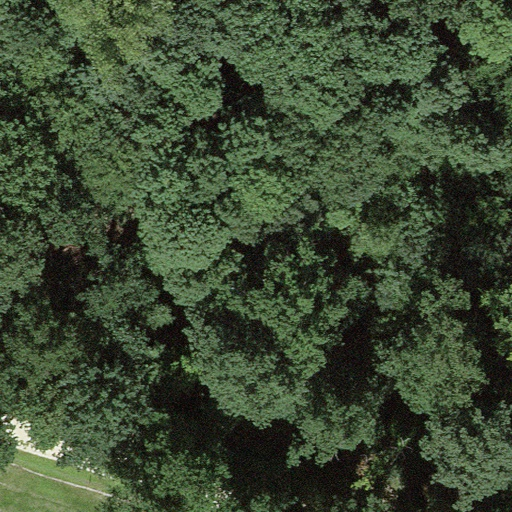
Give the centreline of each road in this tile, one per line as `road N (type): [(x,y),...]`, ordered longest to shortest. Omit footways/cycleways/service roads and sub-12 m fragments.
road 1 (track): [(388,511),(0,57)]
road 2 (track): [(0,431),(234,511)]
